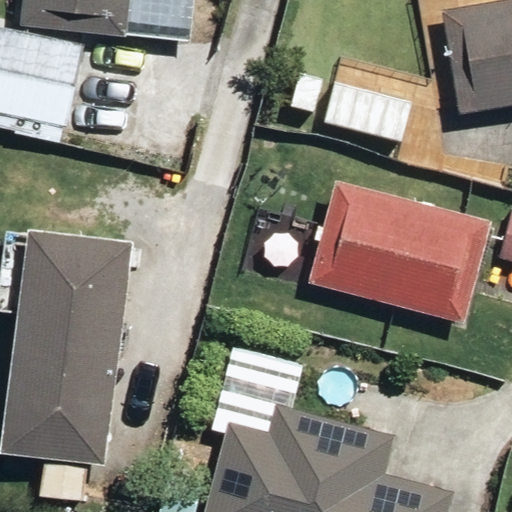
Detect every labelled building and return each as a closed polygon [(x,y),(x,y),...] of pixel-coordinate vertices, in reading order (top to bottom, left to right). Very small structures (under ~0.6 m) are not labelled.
[(28,0),(25,30),(137,41),(140,0),(28,0)] [(511,0),(507,0),(459,9),(479,116),(511,109),(511,0)] [(0,117),(77,133),(95,51),(0,29),(0,117)] [(337,81),(312,75),(304,107),(329,114),(337,81)] [(337,120),(414,140),(423,102),(346,84),(337,120)] [(327,278),(478,319),(504,219),(355,178),(327,278)] [(42,224),(9,449),(120,465),(153,241),(42,224)] [(213,511),(461,511),(466,493),(392,473),(402,436),(286,404),(277,432),(238,421),(213,511)] [(95,511),(102,466),(59,460),(53,504),(95,511)]
